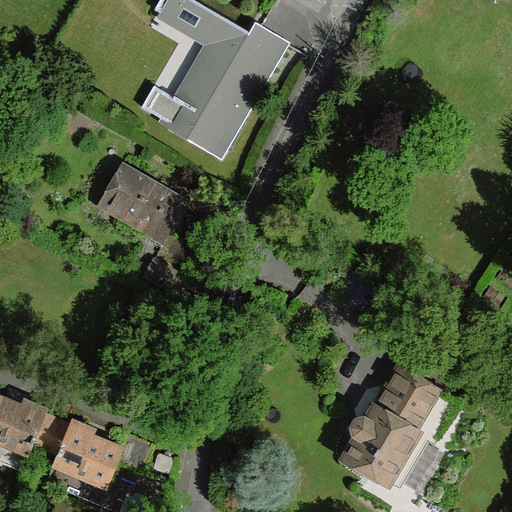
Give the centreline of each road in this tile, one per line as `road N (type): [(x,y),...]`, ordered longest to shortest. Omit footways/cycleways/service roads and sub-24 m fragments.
road 1 (residential): [(190,511),(252,225),(355,24)]
road 2 (unknown): [(246,252),(373,383)]
